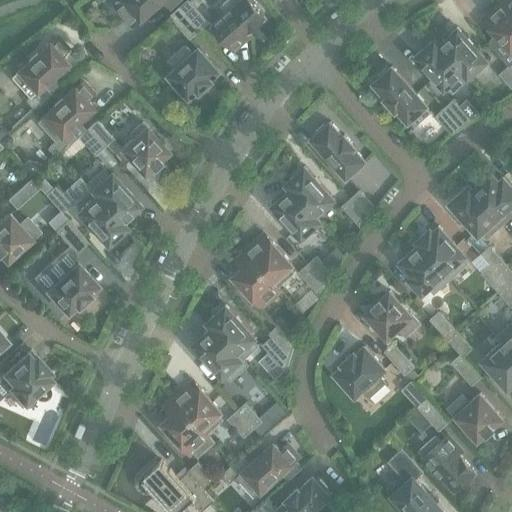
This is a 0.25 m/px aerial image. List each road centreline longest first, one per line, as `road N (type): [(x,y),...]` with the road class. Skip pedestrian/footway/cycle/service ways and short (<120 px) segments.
road 1 (residential): [(323,441),(300,382),(306,358),(338,293),(420,183)]
road 2 (residential): [(118,367),(225,163)]
road 3 (residential): [(225,163),(66,16)]
road 4 (residential): [(420,183),(314,48)]
road 5 (residential): [(56,511),(118,367)]
road 6 (residential): [(225,163),(314,48)]
road 7 (residential): [(118,367),(0,285)]
